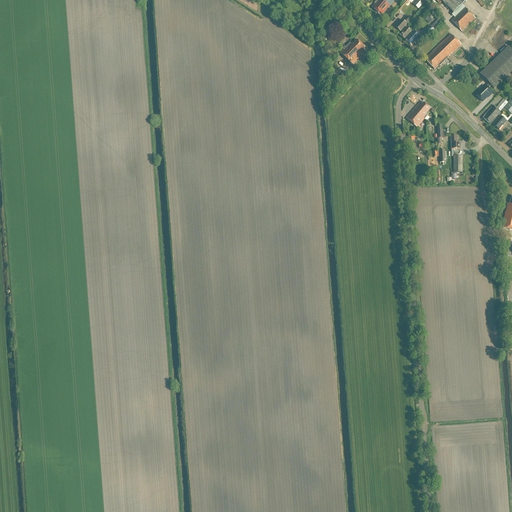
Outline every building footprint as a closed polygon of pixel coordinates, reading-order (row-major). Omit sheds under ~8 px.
[(379,13),(382,15),(395,0),(377,0),(374,4),(375,5),(372,8),(378,14),(379,13)] [(419,0),(418,0),(414,6),(418,10),(424,4),(419,0)] [(467,0),(439,0),(453,14),(467,0)] [(475,19),(465,9),(451,22),(462,32),(475,19)] [(408,18),(404,23),(402,21),(395,28),(400,32),(410,21),(408,18)] [(438,27),(435,23),(431,28),(430,27),(424,33),(429,38),(435,31),(434,31),(438,27)] [(416,30),(414,32),(405,41),(411,47),(415,42),(416,43),(421,38),(421,37),(421,34),(416,30)] [(443,63),(444,62),(446,60),(461,46),(450,35),(426,59),(429,62),(428,64),(434,70),(439,66),(439,67),(443,63)] [(352,66),(365,52),(363,50),(365,49),(357,41),(352,46),(350,44),(346,49),(345,48),(343,50),(344,51),(340,54),(352,66)] [(511,72),(511,50),(508,47),(480,76),(489,85),(486,87),(485,86),(482,89),(480,91),(480,92),(476,96),(483,103),(488,98),(488,99),(493,94),(488,89),(491,87),(494,90),(511,72)] [(343,84),(338,79),(332,84),(337,89),(343,84)] [(511,98),(503,109),(511,116),(511,98)] [(419,103),(406,119),(417,129),(427,117),(426,115),(430,109),(424,104),(422,106),(419,103)] [(502,114),(500,112),(494,107),(486,115),(487,115),(483,119),(490,126),(495,121),(495,122),(502,114)] [(493,126),(499,131),(502,126),(503,126),(506,123),(500,118),(493,126)] [(442,133),(442,126),(437,127),(438,139),(437,139),(438,146),(441,146),(441,139),(445,139),(445,133),(442,133)] [(461,144),(457,144),(457,137),(451,137),(451,150),(461,150),(461,144)] [(454,174),(462,174),(462,157),(453,157),(454,174)] [(511,197),(511,198),(510,205),(509,205),(507,210),(506,210),(501,228),(511,230),(511,197)]
